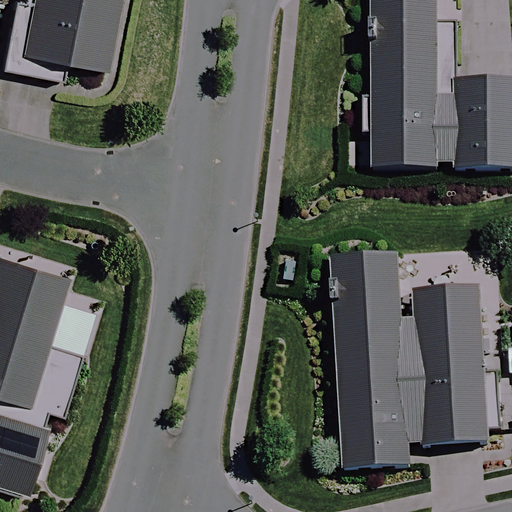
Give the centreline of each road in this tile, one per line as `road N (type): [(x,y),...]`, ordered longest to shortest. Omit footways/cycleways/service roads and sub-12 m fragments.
road 1 (residential): [(124,511),(150,423),(185,190)]
road 2 (residential): [(234,195),(202,425),(177,511)]
road 3 (residential): [(261,0),(234,195)]
road 4 (residential): [(185,190),(207,0)]
road 5 (residential): [(185,190),(84,182),(0,157)]
